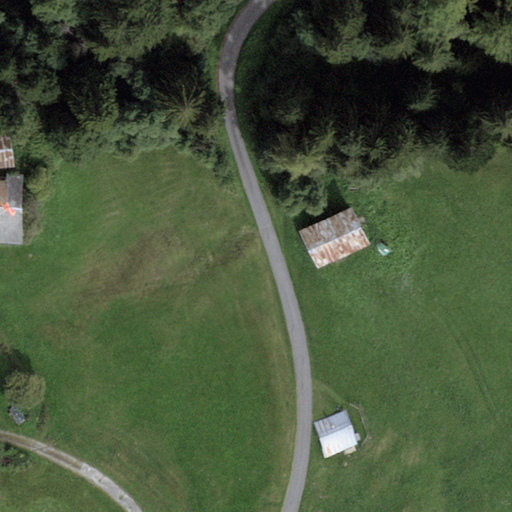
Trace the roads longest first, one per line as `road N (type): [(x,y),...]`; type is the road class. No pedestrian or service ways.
road 1 (track): [(290,511),(305,470),(298,335),(237,158),(230,77),(273,0)]
road 2 (track): [(0,441),(130,500),(137,511)]
